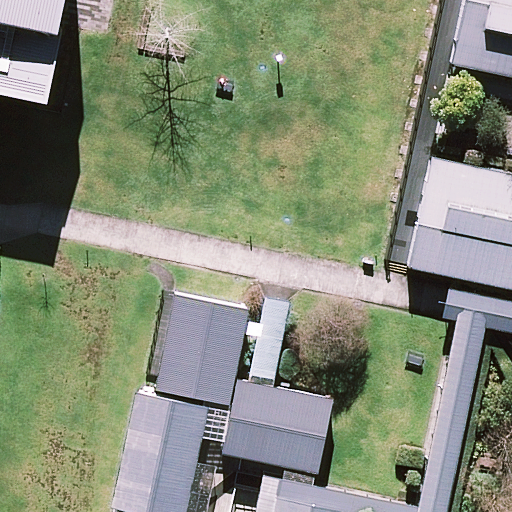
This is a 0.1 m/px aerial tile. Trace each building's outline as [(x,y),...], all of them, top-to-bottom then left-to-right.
[(334,36),(341,0),(293,0),(288,26),(334,36)] [(404,0),(341,0),(309,155),(369,167),(404,0)] [(511,0),(442,0),(436,31),(511,47),(511,0)] [(0,98),(0,141),(85,159),(97,103),(3,83),(0,98)] [(180,178),(191,122),(97,103),(85,159),(180,178)] [(291,142),(191,122),(180,178),(280,198),(291,142)] [(511,209),(511,175),(440,160),(417,268),(496,284),(511,209)] [(511,209),(496,284),(511,287),(511,209)] [(59,511),(125,251),(49,232),(0,422),(0,511),(59,511)] [(250,275),(188,264),(171,358),(233,369),(250,275)] [(342,361),(254,344),(240,418),(328,434),(342,361)] [(214,374),(150,361),(127,476),(192,489),(214,374)] [(274,511),(349,511),(356,482),(284,467),(274,511)] [(228,511),(230,505),(121,485),(115,511),(228,511)]
